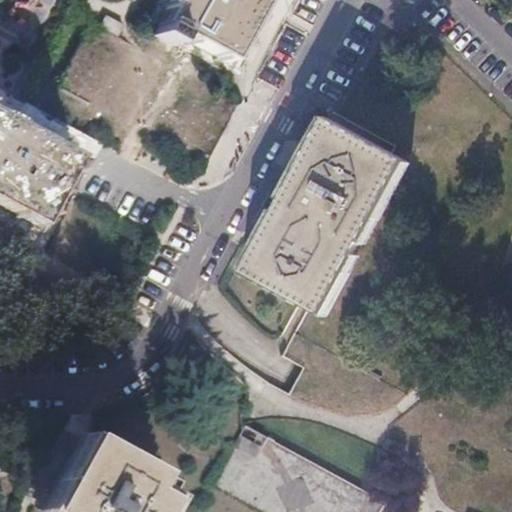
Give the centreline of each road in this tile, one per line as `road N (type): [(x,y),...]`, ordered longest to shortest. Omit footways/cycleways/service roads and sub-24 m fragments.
road 1 (residential): [(234,211),(153,338),(70,379),(0,392)]
road 2 (residential): [(354,0),(234,211)]
